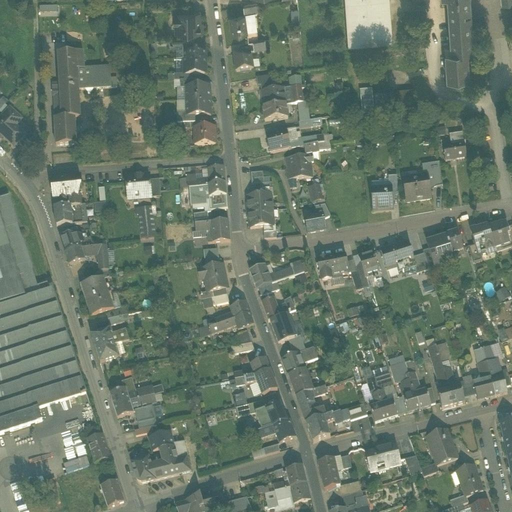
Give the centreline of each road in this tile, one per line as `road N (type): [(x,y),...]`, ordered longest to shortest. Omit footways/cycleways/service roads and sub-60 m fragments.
road 1 (residential): [(31,190),(137,511)]
road 2 (residential): [(238,251),(511,208)]
road 3 (residential): [(238,251),(309,457)]
road 4 (residential): [(31,190),(48,172),(232,162)]
road 5 (residential): [(137,511),(309,457)]
road 6 (residential): [(309,457),(482,410)]
road 7 (residential): [(211,0),(232,162)]
